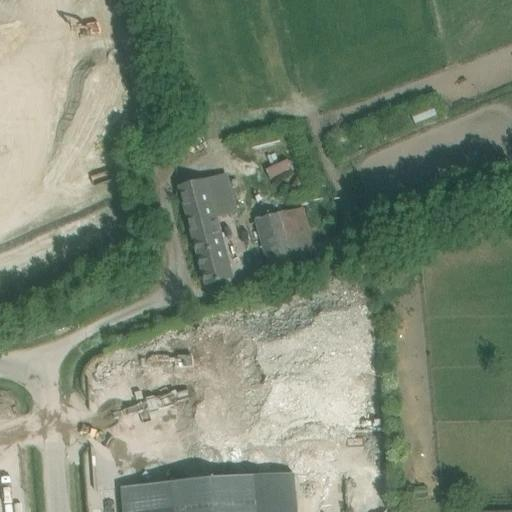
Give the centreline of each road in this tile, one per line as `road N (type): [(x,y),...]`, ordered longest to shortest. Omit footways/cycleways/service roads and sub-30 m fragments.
road 1 (unclassified): [(33,346),(161,272),(135,152)]
road 2 (unclassified): [(49,511),(33,346)]
